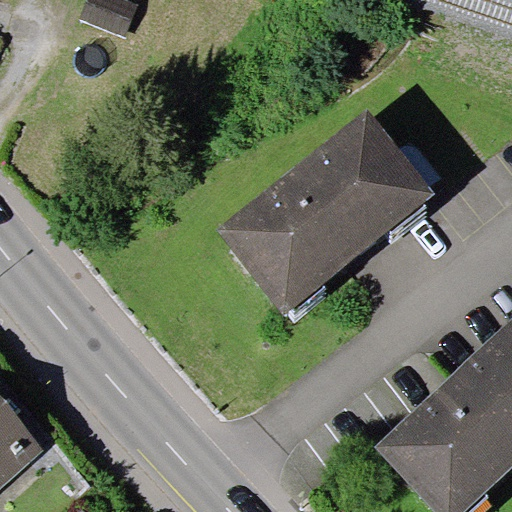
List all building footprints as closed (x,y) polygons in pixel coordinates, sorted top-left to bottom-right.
[(129,0),(88,0),(80,19),(126,37),(139,4),(129,0)] [(368,110),(217,231),(284,315),(436,194),(368,110)] [(511,469),(511,330),(507,325),(375,447),(435,511),(466,511),(486,493),(511,469)] [(0,488),(45,448),(0,398),(0,488)] [(472,511),(489,496),(486,493),(466,511),(472,511)]
